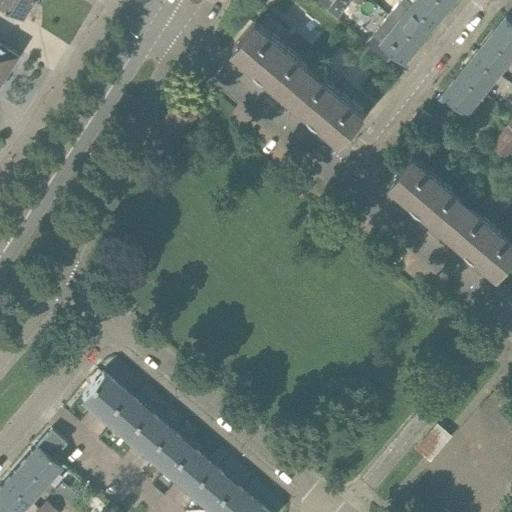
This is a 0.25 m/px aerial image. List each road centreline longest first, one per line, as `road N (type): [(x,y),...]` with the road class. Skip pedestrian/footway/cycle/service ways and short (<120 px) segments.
road 1 (tertiary): [(0,257),(154,20)]
road 2 (residential): [(325,504),(116,324)]
road 3 (residential): [(56,282),(188,43)]
road 4 (residential): [(341,176),(485,0)]
road 5 (residential): [(505,321),(341,176)]
road 6 (residential): [(117,0),(0,179)]
road 7 (residential): [(341,176),(188,43)]
road 8 (residential): [(116,324),(0,456)]
